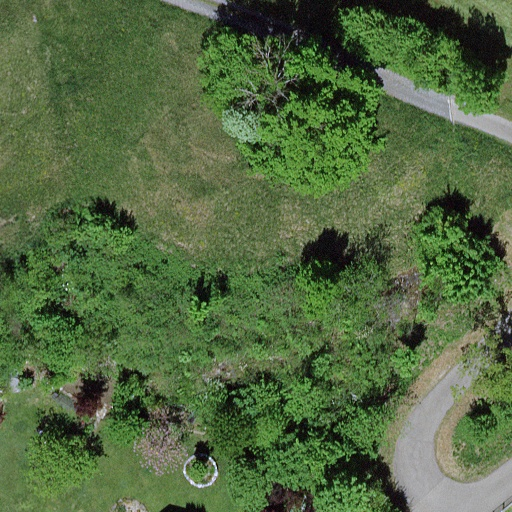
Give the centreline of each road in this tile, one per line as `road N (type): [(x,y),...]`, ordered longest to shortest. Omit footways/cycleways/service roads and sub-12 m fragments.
road 1 (track): [(193,0),(281,30),(511,136)]
road 2 (track): [(511,328),(421,425),(414,456),(420,484),(452,511)]
